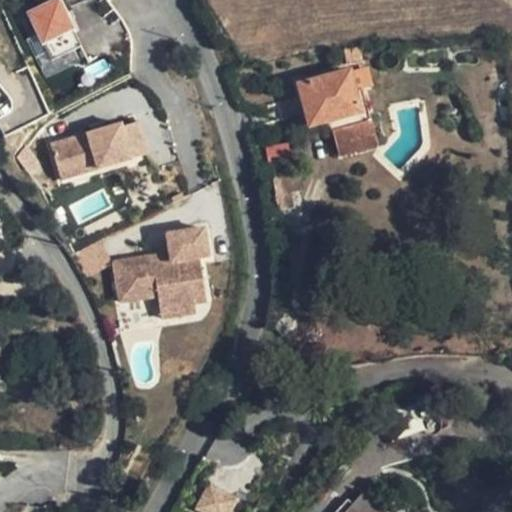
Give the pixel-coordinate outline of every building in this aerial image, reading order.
[(64,0),(50,0),(29,9),(53,67),(87,53),(64,0)] [(359,48),(343,50),(343,63),(360,62),(359,48)] [(354,107),(350,91),(345,73),(340,74),(297,86),(300,102),(307,126),(323,122),(356,113),(354,107)] [(360,91),(350,91),(354,107),(364,105),(360,91)] [(364,105),(354,107),(356,113),(323,122),(327,134),(328,134),(368,123),(364,105)] [(123,121),(51,138),(59,168),(95,159),(97,168),(148,156),(140,123),(125,127),(123,121)] [(368,123),(328,134),(333,156),(373,145),(368,123)] [(294,143),(269,146),(271,162),(296,159),(294,143)] [(95,159),(59,168),(61,177),(97,168),(95,159)] [(167,256),(111,262),(116,302),(154,299),(155,312),(192,307),(190,283),(200,283),(197,260),(206,259),(203,232),(164,235),(167,256)] [(200,283),(190,283),(192,307),(202,307),(200,283)] [(192,307),(155,312),(156,320),(193,316),(192,307)] [(396,434),(420,429),(419,420),(413,403),(388,410),(396,434)] [(209,479),(195,507),(203,511),(231,511),(240,495),(209,479)] [(380,511),(359,494),(343,511),(380,511)]
